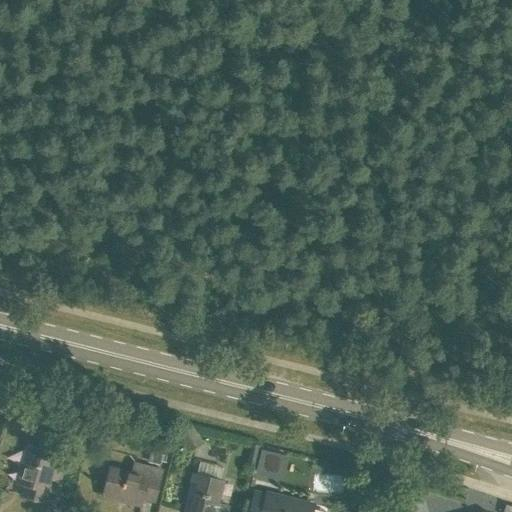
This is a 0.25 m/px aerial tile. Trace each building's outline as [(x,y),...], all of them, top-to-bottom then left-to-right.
[(88,434),(93,413),(74,409),(70,430),(88,434)] [(202,442),(191,426),(187,429),(178,435),(188,451),(202,442)] [(27,444),(18,483),(25,485),(22,496),(52,504),(63,463),(53,460),(56,452),(27,444)] [(169,447),(151,444),(148,462),(160,464),(161,461),(166,462),(169,447)] [(288,456),(262,450),(257,474),(282,480),(288,456)] [(163,468),(150,465),(148,473),(131,469),(131,472),(109,466),(103,496),(141,505),(142,499),(156,503),(163,468)] [(222,481),(194,474),(184,511),(185,511),(226,511),(228,506),(216,503),(222,481)] [(361,491),(371,507),(391,495),(381,479),(361,491)] [(382,511),(398,511),(421,498),(414,487),(380,508),(381,508),(382,511)] [(255,490),(252,504),(263,506),(261,511),(313,511),(315,503),(266,490),(266,493),(255,490)]
